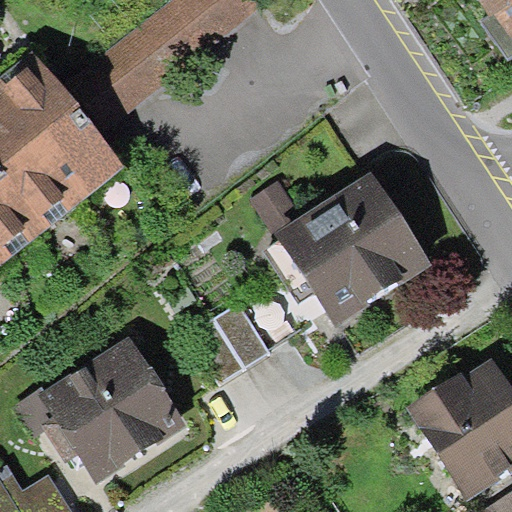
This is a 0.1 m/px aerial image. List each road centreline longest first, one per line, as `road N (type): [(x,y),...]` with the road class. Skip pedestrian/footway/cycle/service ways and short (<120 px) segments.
road 1 (unknown): [(386,58),(195,201)]
road 2 (residential): [(348,0),(472,193)]
